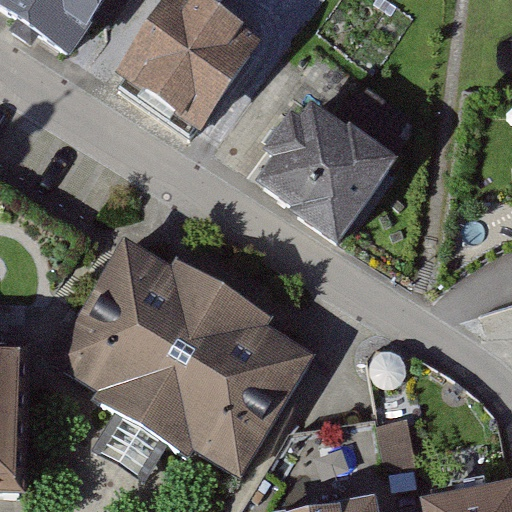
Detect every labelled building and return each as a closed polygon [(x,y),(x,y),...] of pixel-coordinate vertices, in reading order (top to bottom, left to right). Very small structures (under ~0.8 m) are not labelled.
[(113,0),(0,0),(0,15),(70,63),(113,0)] [(258,58),(182,2),(119,87),(195,143),(258,58)] [(306,123),(264,186),(345,240),(389,175),(373,165),(399,127),(358,100),(331,140),(306,123)] [(313,367),(121,247),(45,367),(237,488),(313,367)] [(16,368),(0,368),(0,501),(14,502),(16,368)] [(511,511),(511,501),(445,511),(511,511)]
